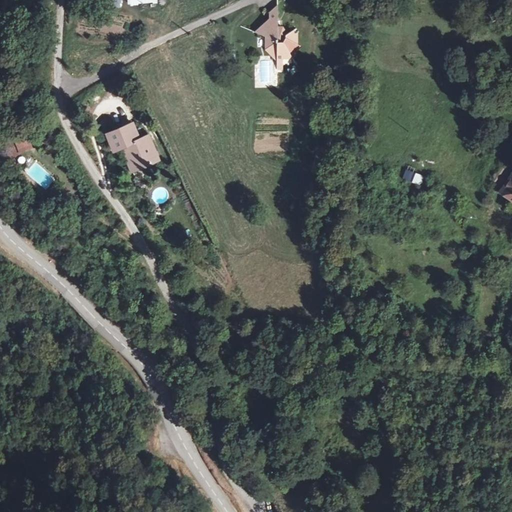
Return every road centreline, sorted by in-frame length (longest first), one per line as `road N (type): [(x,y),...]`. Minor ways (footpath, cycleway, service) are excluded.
road 1 (residential): [(253,511),(222,456),(202,366),(164,283),(70,131),(56,77),(61,0)]
road 2 (secondary): [(225,511),(135,358),(0,224)]
